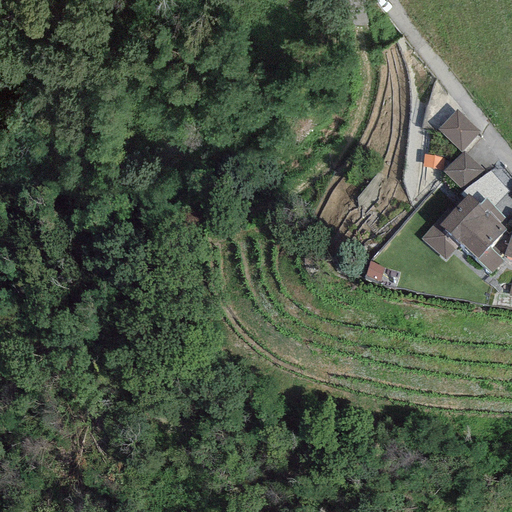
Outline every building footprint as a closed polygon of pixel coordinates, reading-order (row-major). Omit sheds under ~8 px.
[(456,109),(436,129),(460,152),(462,151),(480,132),(456,109)] [(486,174),(463,152),(462,151),(460,152),(443,172),(463,191),(470,184),(486,174)] [(443,159),(424,155),(422,167),(441,170),(443,159)] [(507,192),(489,172),(486,174),(470,184),(463,191),(460,195),(464,198),(467,195),(479,205),(485,199),(492,207),(507,192)] [(479,205),(467,195),(438,225),(435,223),(420,238),(444,260),(460,244),(491,274),(503,262),(488,248),(505,230),(500,225),(505,219),(492,207),(485,199),(479,205)] [(511,228),(503,254),(511,257),(511,228)]
